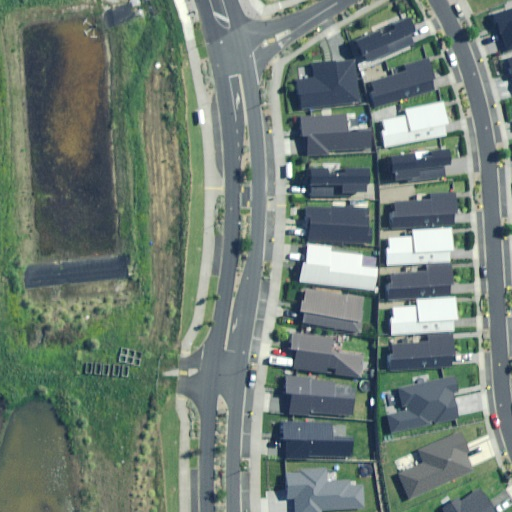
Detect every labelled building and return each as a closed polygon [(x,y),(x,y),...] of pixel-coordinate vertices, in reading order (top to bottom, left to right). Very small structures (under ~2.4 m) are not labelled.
[(372,28),(349,38),(356,54),(358,53),(361,60),(375,54),(377,58),(411,42),(406,31),(410,29),(403,14),(386,21),(389,26),(374,33),(372,28)] [(426,55),(401,63),(403,69),(367,79),(370,90),(367,90),(372,106),(432,89),(429,79),(432,78),(426,55)] [(310,75),(293,77),(294,92),(296,92),(298,107),(357,101),(352,57),(331,60),(331,58),(308,60),(310,75)] [(441,99),(402,107),(403,114),(380,118),(382,128),(379,129),(382,145),(444,133),(442,123),(445,122),(441,99)] [(409,150),(384,153),(386,170),(389,170),(390,178),(414,175),(413,166),(445,163),(443,145),(425,147),(425,153),(409,155),(409,150)] [(320,166),(304,166),(304,181),(336,181),(336,190),(361,191),(361,182),(363,182),(363,165),(338,165),(338,171),(320,171),(320,166)] [(453,225),(452,190),(427,191),(427,197),(390,198),(391,209),(388,209),(388,227),(453,225)] [(328,206),(303,205),(303,225),(305,225),(305,239),(368,242),(369,225),(366,225),(366,205),(328,203),(328,206)] [(448,226),(409,228),(409,235),(386,236),(386,247),(383,247),(384,264),(447,260),(446,248),(449,248),(448,226)] [(328,245),(304,242),(302,262),(298,261),(296,281),(372,289),(374,267),(358,265),(359,253),(327,250),(328,245)] [(448,261),(422,262),(422,269),(386,271),(387,282),(384,282),(385,299),(447,294),(446,284),(450,283),(448,261)] [(300,300),(298,300),(296,309),(301,310),(299,321),(358,332),(362,310),(359,310),(362,295),(345,292),(344,295),(303,287),(300,300)] [(453,318),(452,295),(413,298),(413,305),(389,306),(390,316),(387,316),(388,334),(451,330),(450,318),(453,318)] [(330,336),(288,330),(286,347),(292,348),(290,367),(323,371),(324,367),(332,368),(332,373),(360,377),(363,353),(329,349),(330,336)] [(423,340),(387,343),(388,353),(385,353),(386,371),(449,365),(448,355),(451,355),(449,331),(423,333),(423,340)] [(493,511),(477,488),(458,501),(455,496),(438,508),(441,511),(493,511)]
